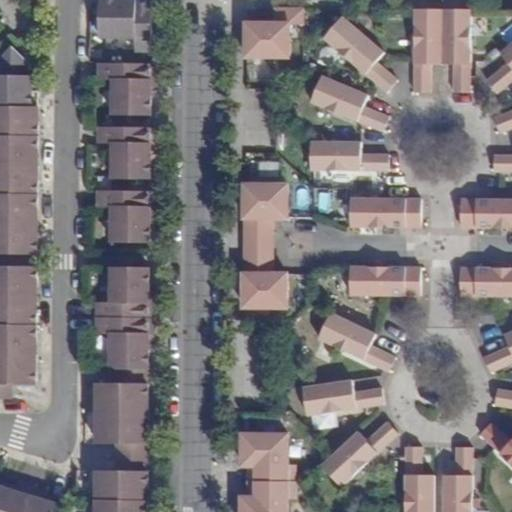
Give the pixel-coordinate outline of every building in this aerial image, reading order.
[(145,0),(94,0),(94,32),(129,33),(129,48),(145,48),(146,7),(145,0)] [(270,24),(240,24),(240,57),(284,57),(285,25),(299,25),(299,8),(270,7),(270,24)] [(434,9),(411,9),(410,92),(426,92),(427,65),(449,65),(448,92),(466,93),(466,9),(434,9)] [(380,53),(337,18),(319,39),(382,92),(392,80),(372,62),(380,53)] [(511,77),(511,40),(496,53),(504,63),(483,81),(493,93),(511,77)] [(25,86),(25,78),(25,71),(22,71),(22,59),(6,43),(5,71),(0,71),(0,101),(25,101),(31,102),(31,86),(25,86)] [(145,93),(145,61),(94,60),(94,77),(108,77),(108,113),(145,114),(145,93)] [(154,61),(145,61),(145,93),(154,93),(154,61)] [(379,133),(384,118),(359,108),(364,96),(318,78),(306,104),(379,133)] [(511,97),(511,109),(490,118),(496,133),(511,127),(511,96),(511,97)] [(0,130),(31,131),(31,116),(24,116),(25,101),(0,101),(0,130)] [(145,157),(145,126),(93,125),(93,142),(108,142),(107,178),(145,178),(145,157)] [(154,126),(145,126),(145,157),(153,157),(154,126)] [(31,148),(31,131),(0,130),(0,161),(24,162),(24,148),(31,148)] [(385,172),(385,155),(357,154),(357,143),(307,142),(307,171),(385,172)] [(511,155),(490,155),(490,172),(511,172),(511,155)] [(24,162),(0,161),(0,190),(30,190),(31,175),(23,175),(24,162)] [(113,183),(113,190),(148,190),(148,182),(113,183)] [(283,185),(240,186),(240,235),(268,235),(269,219),(283,219),(283,185)] [(0,190),(0,218),(23,218),(23,205),(30,205),(30,190),(0,190)] [(145,222),(145,191),(92,191),(92,207),(107,207),(107,242),(145,242),(145,222)] [(153,191),(145,191),(145,222),(152,222),(153,191)] [(418,199),(386,199),(347,199),(347,227),(418,228),(418,199)] [(457,228),(511,228),(511,199),(490,199),(458,199),(457,228)] [(0,249),(30,249),(30,231),(23,231),(23,218),(0,218),(0,249)] [(268,235),(240,235),(239,248),(239,260),(268,260),(268,248),(268,235)] [(268,260),(239,260),(239,280),(239,308),(284,305),(283,274),(268,274),(268,260)] [(0,261),(0,290),(22,290),(22,276),(30,276),(30,261),(0,261)] [(142,511),(143,503),(134,503),(135,489),(143,490),(143,429),(135,429),(135,415),(135,401),(143,401),(144,350),(144,318),(144,287),(145,267),(107,266),(107,302),(91,302),(91,333),(106,333),(106,369),(115,369),(115,384),(91,384),(91,444),(112,445),(111,473),(90,473),(89,511),(142,511)] [(347,296),(384,296),(417,296),(417,268),(347,267),(347,296)] [(511,296),(511,268),(457,268),(456,297),(490,297),(511,296)] [(152,288),(144,287),(144,318),(152,318),(152,288)] [(0,290),(0,318),(30,319),(30,305),(22,304),(22,290),(0,290)] [(22,304),(30,305),(30,290),(22,290),(22,304)] [(386,373),(393,358),(367,345),(372,335),(327,313),(315,339),(386,373)] [(0,318),(0,349),(21,350),(22,334),(30,334),(30,319),(0,318)] [(152,318),(144,318),(144,350),(152,350),(152,318)] [(506,346),(481,358),(487,373),(511,361),(511,330),(501,335),(506,346)] [(22,334),(21,350),(30,350),(30,334),(22,334)] [(0,392),(4,393),(4,379),(29,380),(30,363),(22,363),(21,350),(0,349),(0,392)] [(30,350),(21,350),(22,363),(30,363),(30,350)] [(381,405),(379,390),(352,393),(350,381),(299,388),(303,416),(381,405)] [(511,392),(494,390),(492,406),(511,409),(511,392)] [(135,401),(135,415),(143,415),(143,401),(135,401)] [(135,429),(143,429),(143,415),(135,415),(135,429)] [(337,487),(394,434),(384,422),(364,441),(356,432),(318,467),(337,487)] [(511,439),(509,442),(489,423),(477,435),(511,468),(511,439)] [(238,498),(238,511),(284,511),(285,499),(293,499),(293,467),(285,467),(285,436),(238,435),(238,467),(247,467),(264,467),(263,498),(247,499),(238,498)] [(402,511),(430,511),(431,475),(419,475),(419,448),(403,448),(402,511)] [(442,475),(440,511),(468,511),(469,449),(453,449),(453,475),(442,475)] [(264,467),(247,467),(247,499),(263,498),(264,467)] [(18,511),(28,482),(20,480),(13,477),(10,486),(5,484),(0,482),(0,511),(18,511)] [(55,511),(59,501),(43,496),(39,495),(41,486),(34,484),(28,482),(18,511),(55,511)] [(134,503),(143,503),(143,490),(135,489),(134,503)]
